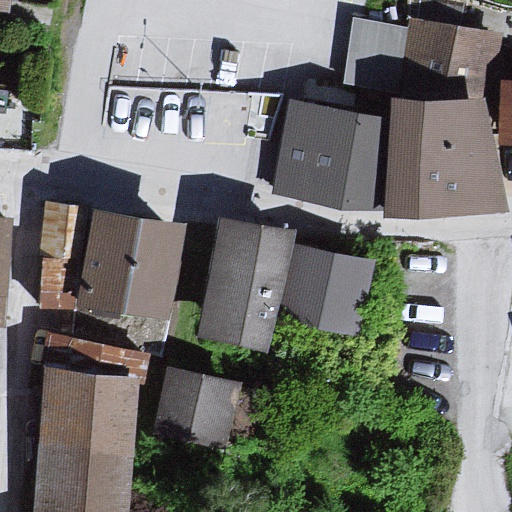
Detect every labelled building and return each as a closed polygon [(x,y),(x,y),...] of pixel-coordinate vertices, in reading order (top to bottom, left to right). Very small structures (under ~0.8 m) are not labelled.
[(400,19),(389,98),(472,104),(481,82),(492,82),(495,33),(400,19)] [(511,59),(500,59),(498,125),(511,125),(511,59)] [(367,96),(366,117),(367,213),(490,212),(472,104),(389,98),(367,96)] [(366,117),(278,102),(263,195),(325,208),(361,209),(366,117)] [(165,226),(69,211),(61,305),(157,319),(165,226)] [(278,234),(205,222),(183,334),(256,361),(278,234)] [(358,265),(280,247),(268,324),(349,349),(358,265)] [(38,335),(20,511),(123,511),(127,379),(117,378),(120,346),(38,335)] [(233,386),(151,367),(136,445),(214,461),(233,386)]
